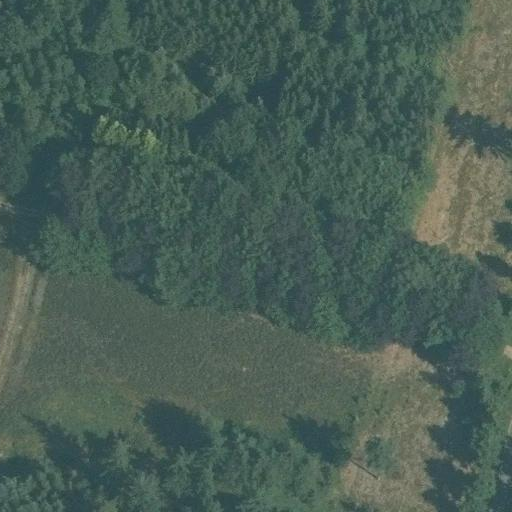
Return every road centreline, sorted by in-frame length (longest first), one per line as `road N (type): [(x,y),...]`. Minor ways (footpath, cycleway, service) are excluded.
road 1 (track): [(511,355),(447,317),(0,205)]
road 2 (track): [(41,217),(0,353)]
